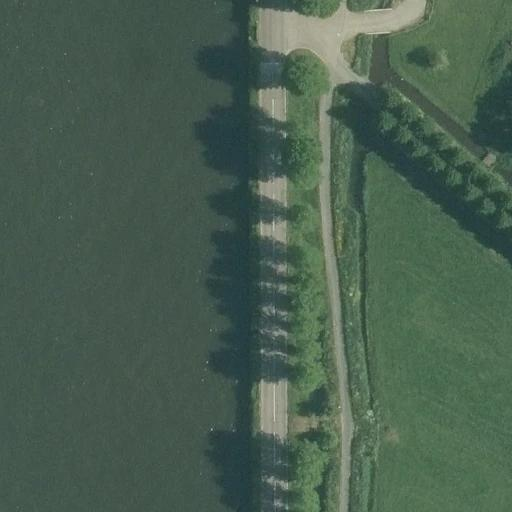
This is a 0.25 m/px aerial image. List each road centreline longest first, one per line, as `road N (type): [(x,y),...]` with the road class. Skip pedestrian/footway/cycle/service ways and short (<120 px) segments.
road 1 (tertiary): [(277,511),(272,34)]
road 2 (track): [(511,209),(330,51)]
